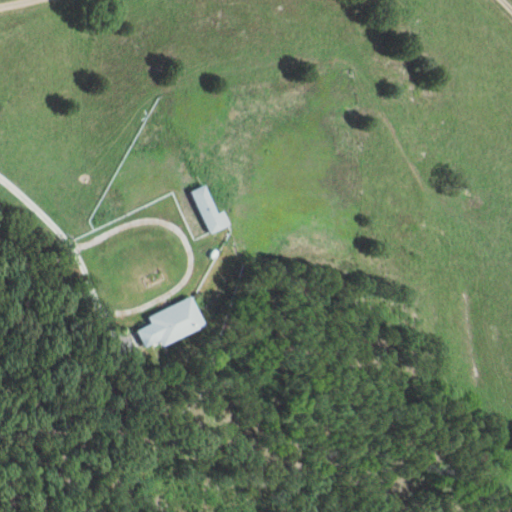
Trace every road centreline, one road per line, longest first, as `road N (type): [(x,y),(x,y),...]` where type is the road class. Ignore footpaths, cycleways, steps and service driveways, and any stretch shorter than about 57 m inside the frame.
road 1 (residential): [(0,7),(46,0),(511,13)]
road 2 (residential): [(122,336),(103,331),(75,258),(0,179)]
